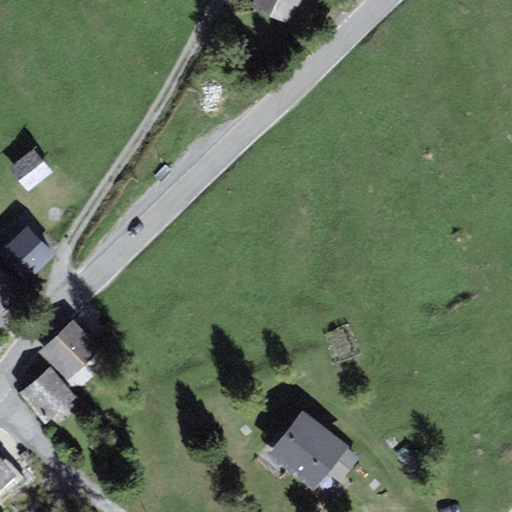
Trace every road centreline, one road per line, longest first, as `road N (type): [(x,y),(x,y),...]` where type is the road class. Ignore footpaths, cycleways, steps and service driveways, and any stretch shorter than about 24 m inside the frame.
road 1 (tertiary): [(390,0),(62,310),(0,385)]
road 2 (track): [(62,310),(58,274),(74,235),(223,0)]
road 3 (residential): [(0,404),(116,511)]
